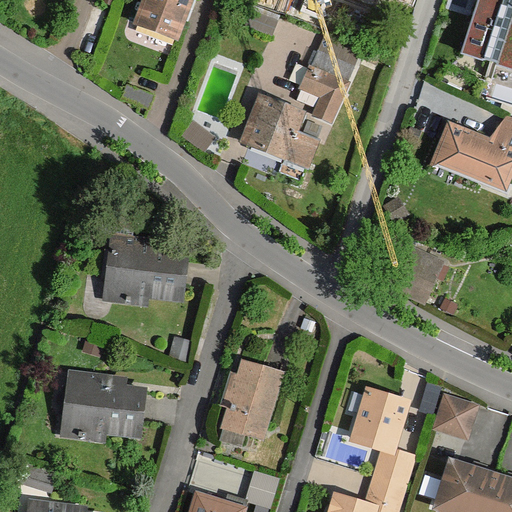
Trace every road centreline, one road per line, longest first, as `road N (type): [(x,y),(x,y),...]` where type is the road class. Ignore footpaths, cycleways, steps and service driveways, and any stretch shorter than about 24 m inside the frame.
road 1 (residential): [(0,60),(117,124),(323,290)]
road 2 (residential): [(323,290),(346,258),(429,0)]
road 3 (residential): [(323,290),(511,390)]
